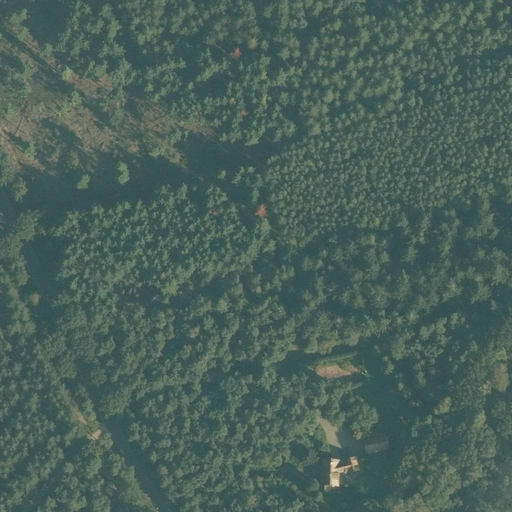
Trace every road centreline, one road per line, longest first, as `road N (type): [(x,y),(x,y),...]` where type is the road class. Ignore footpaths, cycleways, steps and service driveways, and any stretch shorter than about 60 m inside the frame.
road 1 (tertiary): [(162,511),(100,407),(0,198)]
road 2 (track): [(298,144),(0,224)]
road 3 (track): [(298,144),(511,85)]
road 4 (track): [(249,0),(298,144)]
road 5 (track): [(109,424),(25,511)]
